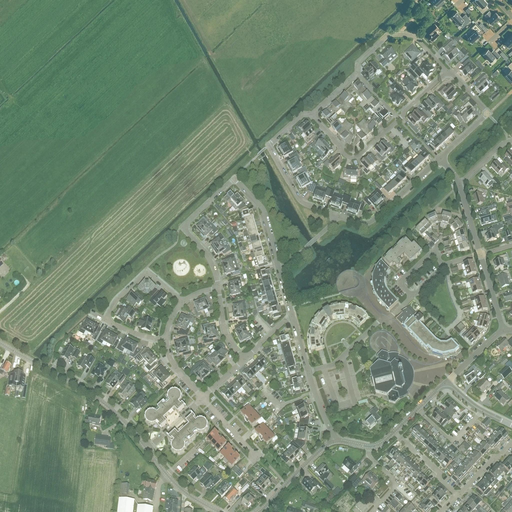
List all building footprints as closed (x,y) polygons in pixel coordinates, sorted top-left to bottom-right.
[(474,0),(478,4),(476,7),(482,14),(488,8),(485,5),(487,3),(484,0),(485,0),(484,0),(474,0)] [(456,11),(454,13),(453,13),(453,14),(451,16),(457,21),(455,23),(458,26),(462,23),(465,25),(470,20),(465,14),(462,17),(456,11)] [(493,15),(489,11),(485,15),(488,19),(492,25),(501,17),(496,12),(493,15)] [(478,37),(481,35),(479,32),(482,30),(476,23),(472,27),(474,29),(470,32),(471,34),(468,37),(472,42),(476,40),(479,38),(478,37)] [(439,29),(434,24),(427,31),(430,33),(427,35),(432,41),(433,40),(434,41),(436,39),(436,38),(439,34),(436,31),(439,29)] [(458,54),(453,48),(451,46),(453,45),(450,41),(442,48),(446,52),(446,51),(447,53),(445,55),(450,61),(458,54)] [(412,67),(418,61),(416,60),(416,59),(416,58),(420,54),(413,46),(404,53),(412,62),(409,64),(410,65),(408,67),(410,69),(412,67)] [(380,56),(384,59),(379,64),(383,68),(388,63),(386,62),(395,53),(389,47),(385,50),(386,51),(380,56)] [(488,49),(483,53),(484,54),(483,55),(486,58),(486,57),(491,61),(493,59),(494,60),(495,61),(497,59),(500,56),(493,49),(491,52),(488,49)] [(463,67),(459,70),(465,76),(472,70),(472,69),(475,66),(473,64),(473,65),(467,59),(461,65),(463,67)] [(427,62),(420,69),(419,68),(415,72),(420,78),(424,74),(427,78),(432,73),(431,72),(434,69),(427,62)] [(380,70),(373,63),(363,72),(369,79),(374,75),(374,76),(380,70)] [(408,91),(409,90),(412,94),(415,91),(414,90),(417,87),(415,85),(415,84),(417,82),(416,80),(418,78),(410,69),(407,71),(408,72),(407,72),(411,76),(409,78),(407,80),(406,80),(405,80),(406,81),(403,83),(406,86),(404,87),(408,91)] [(487,79),(483,75),(475,82),(477,85),(475,87),(480,93),(488,86),(484,82),(487,79)] [(358,97),(365,90),(357,82),(347,91),(350,95),(354,92),(358,97)] [(396,104),(397,106),(401,103),(405,100),(402,96),(405,93),(396,83),(390,88),(393,91),(393,92),(392,93),(393,94),(394,95),(390,98),(393,101),(392,101),(392,102),(392,103),(393,104),(395,104),(396,104)] [(444,87),(438,92),(442,96),(444,94),(447,97),(446,98),(447,100),(449,100),(451,100),(452,99),(452,97),(453,96),(451,94),(455,91),(450,85),(446,89),(444,87)] [(373,99),(365,90),(358,97),(363,101),(359,105),(359,106),(358,106),(360,107),(361,107),(362,108),(362,109),(373,99)] [(347,91),(338,99),(348,110),(349,109),(351,108),(352,107),(352,106),(348,103),(353,98),(350,95),(347,91)] [(432,97),(427,102),(434,109),(437,107),(440,110),(444,106),(436,97),(434,99),(432,97)] [(338,99),(330,107),(336,114),(341,110),(344,113),(346,114),(346,113),(347,111),(348,110),(338,99)] [(381,107),(373,99),(362,109),(363,109),(364,110),(364,111),(364,112),(365,113),(366,112),(370,109),(374,114),(381,107)] [(466,109),(463,112),(470,119),(475,115),(470,110),(476,105),(471,100),(464,107),(466,109)] [(434,109),(427,102),(422,106),(425,110),(425,111),(423,113),(424,113),(429,119),(430,119),(432,117),(434,115),(431,112),(434,109)] [(336,114),(330,107),(321,115),(331,126),(334,122),(331,119),(336,114)] [(389,116),(381,107),(374,114),(379,119),(375,122),(379,126),(389,116)] [(412,116),(419,122),(421,120),(424,123),(426,121),(427,121),(429,119),(423,112),(422,112),(424,113),(421,115),(417,111),(412,116)] [(458,111),(453,115),(460,123),(463,121),(465,124),(470,119),(463,112),(461,114),(458,111)] [(419,122),(412,116),(408,120),(412,124),(409,127),(408,125),(416,135),(419,132),(417,130),(419,128),(416,125),(419,122)] [(337,119),(334,122),(331,126),(339,134),(350,124),(348,123),(347,122),(346,120),(346,121),(342,124),(337,119)] [(361,122),(360,123),(370,134),(379,126),(375,122),(372,119),(367,123),(364,120),(364,119),(363,119),(363,121),(361,122)] [(310,128),(311,127),(306,122),(299,129),(304,133),(310,128)] [(370,134),(360,123),(359,124),(358,124),(356,125),(357,125),(357,127),(362,132),(356,137),(356,146),(356,147),(370,134)] [(351,125),(350,124),(339,134),(350,146),(354,137),(349,132),(353,129),(353,126),(354,125),(352,125),(351,125)] [(449,125),(442,131),(449,139),(454,135),(453,133),(455,131),(449,125)] [(314,132),(310,128),(304,133),(303,134),(306,137),(304,139),(307,144),(312,139),(310,136),(314,132)] [(442,131),(438,135),(445,143),(449,139),(442,131)] [(438,135),(433,139),(435,141),(440,147),(445,143),(438,135)] [(432,151),(434,149),(436,151),(440,147),(435,141),(433,139),(429,143),(428,143),(426,140),(424,142),(432,151)] [(281,153),(290,148),(285,140),(281,144),(282,146),(279,148),(281,153)] [(319,150),(326,144),(322,140),(317,144),(315,142),(311,146),(314,151),(317,148),(319,150)] [(384,142),(380,146),(387,154),(387,155),(390,153),(391,154),(395,150),(391,145),(388,147),(384,142)] [(332,150),(326,144),(319,150),(318,152),(322,156),(320,158),(322,160),(323,159),(332,150)] [(387,154),(380,146),(375,150),(380,155),(377,157),(378,157),(382,162),(386,158),(385,156),(387,154)] [(422,152),(418,156),(424,162),(428,158),(426,155),(428,153),(423,147),(420,150),(422,152)] [(290,148),(281,153),(284,158),(289,155),(291,158),(297,154),(295,149),(292,151),(290,148)] [(292,161),(287,163),(290,168),(299,163),(301,162),(299,159),(300,159),(297,154),(291,158),(292,161)] [(327,168),(329,165),(334,170),(342,162),(337,156),(330,162),(328,160),(323,164),(327,168)] [(371,156),(366,160),(373,167),(376,164),(378,166),(382,162),(378,157),(375,160),(371,156)] [(418,156),(414,160),(420,166),(424,162),(418,156)] [(408,162),(415,170),(420,166),(414,160),(412,158),(408,162)] [(373,167),(366,160),(366,159),(361,164),(365,168),(362,170),(367,175),(371,171),(372,172),(375,169),(373,167)] [(491,166),(498,174),(502,170),(504,173),(508,169),(504,164),(502,167),(497,161),(491,166)] [(400,167),(405,173),(407,171),(411,174),(415,170),(408,162),(403,166),(402,165),(400,167)] [(302,169),(299,163),(290,168),(293,174),(298,171),(300,173),(306,170),(305,167),(302,169)] [(347,167),(347,172),(344,172),(343,179),(348,179),(348,176),(357,177),(358,169),(351,169),(351,167),(347,167)] [(400,172),(396,177),(402,183),(406,179),(403,175),(405,173),(400,167),(398,169),(400,172)] [(306,170),(300,173),(301,176),(296,179),(299,184),(308,179),(305,174),(308,173),(306,170)] [(479,178),(486,186),(492,180),(485,173),(479,178)] [(396,177),(392,181),(397,187),(402,183),(396,177)] [(308,179),(299,184),(302,189),(307,186),(310,191),(316,184),(312,181),(310,178),(309,178),(308,179)] [(501,184),(495,178),(493,180),(499,186),(501,184)] [(397,187),(392,181),(387,185),(393,191),(397,187)] [(316,184),(310,191),(315,193),(313,198),(318,200),(323,189),(319,187),(316,184)] [(393,191),(387,185),(383,189),(388,195),(393,191)] [(478,194),(473,196),(474,200),(475,200),(477,205),(484,203),(481,194),(484,194),(485,190),(478,188),(477,192),(478,194)] [(323,189),(318,200),(324,202),(326,197),(328,198),(331,191),(326,189),(326,190),(323,189)] [(376,193),(372,197),(379,204),(383,200),(379,196),(382,194),(377,189),(375,191),(376,193)] [(334,192),(331,191),(328,198),(332,199),(330,205),(335,207),(339,195),(334,193),(334,192)] [(231,200),(234,197),(231,193),(224,200),(227,204),(231,201),(231,200)] [(231,201),(227,204),(228,204),(229,203),(232,206),(241,198),(237,194),(234,197),(231,200),(231,201)] [(339,195),(335,207),(341,209),(343,204),(345,205),(348,197),(345,196),(345,197),(339,195)] [(348,199),(345,205),(348,206),(346,211),(352,213),(356,202),(351,200),(351,199),(348,197),(348,199)] [(379,204),(372,197),(370,199),(369,198),(366,198),(366,199),(366,198),(364,200),(364,201),(368,206),(371,204),(375,208),(379,204)] [(241,198),(232,206),(236,211),(237,209),(239,211),(246,208),(243,204),(245,202),(241,198)] [(356,202),(352,213),(357,215),(359,210),(362,211),(365,205),(364,204),(362,203),(361,206),(355,204),(356,202)] [(250,212),(246,208),(239,211),(242,214),(244,219),(253,216),(254,216),(253,211),(250,212)] [(480,221),(482,226),(486,225),(485,223),(488,222),(489,224),(493,222),(492,217),(490,217),(488,209),(481,211),(482,214),(483,214),(483,215),(479,217),(480,220),(480,221)] [(200,233),(211,223),(204,216),(206,215),(204,213),(201,216),(203,218),(199,222),(201,224),(197,228),(198,229),(197,230),(200,233)] [(428,219),(426,221),(431,227),(432,225),(438,223),(440,223),(439,215),(436,216),(435,214),(427,218),(428,219)] [(442,215),(439,215),(440,223),(442,223),(448,224),(450,225),(454,219),(451,217),(451,216),(443,214),(442,215)] [(454,219),(450,225),(451,227),(455,232),(456,233),(463,231),(462,228),(463,228),(458,220),(457,221),(454,219)] [(431,227),(426,221),(425,221),(422,223),(423,224),(421,226),(427,232),(431,227)] [(218,231),(211,223),(200,233),(204,237),(205,236),(206,237),(210,234),(212,236),(218,231)] [(418,228),(416,230),(422,236),(425,234),(430,239),(429,239),(434,244),(436,242),(430,235),(427,232),(421,226),(420,225),(418,227),(418,228)] [(256,226),(247,229),(248,232),(243,233),(244,235),(257,232),(256,226)] [(497,239),(496,235),(499,235),(497,228),(488,231),(489,234),(485,236),(487,242),(497,239)] [(463,231),(456,233),(455,234),(456,240),(465,237),(466,237),(465,234),(464,234),(463,231)] [(257,232),(244,235),(244,237),(246,237),(247,240),(259,237),(257,232)] [(439,240),(432,233),(430,235),(436,242),(439,240)] [(218,247),(225,243),(222,244),(220,241),(224,239),(221,234),(219,236),(216,237),(214,239),(216,241),(211,244),(212,245),(211,246),(214,250),(218,247)] [(467,243),(468,243),(467,240),(466,240),(465,237),(456,240),(458,246),(467,243)] [(419,253),(421,251),(414,243),(412,245),(406,239),(404,242),(403,241),(397,247),(397,248),(393,252),(386,258),(384,260),(390,267),(392,264),(394,266),(394,265),(397,268),(398,267),(399,268),(400,269),(402,267),(402,266),(400,264),(402,263),(399,260),(404,255),(410,262),(413,260),(419,254),(419,253)] [(227,246),(225,243),(218,247),(214,250),(217,254),(218,254),(219,255),(223,252),(225,255),(231,250),(228,245),(227,246)] [(468,246),(467,243),(458,246),(460,252),(470,249),(468,246)] [(262,247),(253,250),(254,253),(250,254),(251,256),(263,252),(262,247)] [(263,252),(251,256),(252,259),(255,258),(256,261),(265,258),(263,252)] [(228,268),(237,264),(234,255),(226,258),(227,261),(222,262),(223,264),(222,264),(223,269),(228,268)] [(501,260),(493,262),(495,269),(505,266),(504,261),(507,260),(506,255),(500,257),(501,260)] [(268,263),(266,257),(265,258),(256,261),(254,261),(255,266),(258,266),(258,268),(264,267),(263,264),(268,263)] [(465,270),(475,267),(474,266),(473,261),(463,264),(465,270)] [(389,277),(386,275),(390,271),(382,263),(382,262),(381,262),(377,267),(376,269),(374,275),(373,277),(373,283),(373,286),(374,292),(375,294),(378,299),(389,311),(390,312),(389,311),(398,303),(389,293),(386,289),(385,285),(386,285),(389,277)] [(240,274),(237,264),(228,268),(223,269),(225,274),(226,273),(226,275),(231,273),(232,276),(240,274)] [(457,267),(450,269),(452,275),(459,273),(457,267)] [(476,269),(475,267),(465,270),(467,277),(468,279),(475,277),(474,274),(476,274),(475,269),(476,269)] [(261,279),(270,277),(271,276),(270,271),(266,272),(265,269),(256,271),(257,274),(259,279),(261,279)] [(499,277),(498,277),(500,283),(500,282),(502,288),(509,285),(507,278),(508,278),(509,276),(507,272),(510,271),(509,270),(498,273),(499,277)] [(259,282),(259,285),(262,284),(272,282),(270,277),(261,279),(262,282),(259,282)] [(475,277),(468,279),(469,282),(471,288),(480,285),(480,284),(479,284),(478,280),(476,280),(475,277)] [(232,289),(239,288),(242,287),(241,281),(240,278),(233,279),(234,282),(229,283),(229,285),(228,285),(229,290),(232,289)] [(139,287),(143,292),(145,290),(149,290),(151,292),(149,294),(152,297),(157,291),(155,289),(156,287),(149,281),(145,281),(139,287)] [(272,282),(262,284),(263,287),(260,288),(261,290),(273,287),(272,282)] [(480,285),(471,288),(473,295),(474,297),(480,295),(480,293),(482,292),(481,288),(481,287),(480,285)] [(240,294),(239,288),(232,289),(229,290),(230,295),(231,295),(232,296),(237,295),(237,298),(244,297),(244,293),(240,294)] [(503,296),(505,302),(511,301),(511,289),(510,290),(511,293),(508,294),(508,295),(503,296)] [(155,295),(149,302),(155,307),(157,304),(161,308),(166,302),(164,300),(167,297),(162,292),(157,297),(155,295)] [(275,292),(265,295),(266,297),(262,298),(263,301),(276,297),(275,292)] [(131,294),(126,300),(134,306),(136,304),(138,306),(144,300),(136,293),(133,296),(131,294)] [(480,295),(474,297),(474,298),(470,299),(471,302),(475,301),(476,307),(486,304),(485,302),(484,298),(481,298),(480,295)] [(276,297),(267,300),(268,302),(265,303),(265,306),(268,305),(278,302),(276,297)] [(200,302),(205,314),(213,311),(211,305),(208,306),(206,300),(205,301),(205,300),(200,302)] [(233,312),(243,311),(246,311),(245,304),(245,301),(238,302),(238,305),(233,306),(233,307),(232,308),(233,312)] [(205,314),(200,302),(195,303),(196,305),(195,305),(197,310),(194,311),(197,317),(202,315),(201,312),(204,311),(205,314)] [(487,305),(486,304),(476,307),(478,313),(485,311),(487,310),(486,306),(487,305)] [(328,309),(323,313),(320,315),(319,314),(318,315),(315,319),(316,320),(315,321),(314,323),(312,322),(311,326),(310,328),(311,328),(310,333),(309,337),(309,341),(308,342),(308,344),(309,348),(310,348),(311,350),(316,349),(316,351),(322,349),(321,346),(320,342),(320,338),(320,335),(321,335),(322,330),(326,324),(330,321),(333,319),(333,320),(337,318),(337,317),(344,317),(344,318),(349,318),(352,319),(352,320),(355,322),(356,321),(359,324),(361,326),(365,322),(363,320),(366,318),(367,317),(365,315),(366,314),(361,310),(360,311),(356,309),(352,308),(348,307),(348,306),(346,305),(341,305),(341,306),(340,306),(338,307),(337,305),(333,306),(331,307),(331,308),(328,309)] [(128,307),(126,311),(120,307),(118,311),(117,311),(115,314),(118,316),(116,318),(123,322),(128,316),(131,318),(135,312),(128,307)] [(279,316),(279,313),(282,312),(280,307),(279,307),(270,310),(269,310),(269,313),(272,312),(273,315),(274,318),(279,316)] [(402,314),(396,319),(401,324),(403,324),(404,325),(413,317),(416,314),(414,311),(414,312),(409,307),(407,309),(402,314)] [(243,311),(233,312),(233,317),(234,317),(235,319),(240,318),(240,321),(247,320),(247,317),(243,318),(243,311)] [(487,317),(485,311),(478,313),(479,315),(481,316),(479,322),(489,324),(489,323),(489,322),(490,318),(487,317)] [(179,321),(188,326),(190,323),(193,324),(195,319),(190,316),(188,319),(183,316),(183,317),(182,317),(179,321)] [(416,319),(413,317),(404,325),(403,326),(407,331),(408,331),(426,350),(431,355),(443,359),(456,355),(461,351),(452,341),(446,344),(441,343),(436,341),(420,323),(424,320),(420,316),(416,319)] [(142,327),(141,329),(150,331),(151,331),(152,327),(151,327),(152,321),(144,319),(144,320),(141,320),(139,326),(142,327)] [(88,333),(93,324),(92,324),(91,323),(91,322),(90,322),(89,322),(87,321),(85,325),(83,323),(78,332),(84,335),(86,331),(88,333)] [(188,326),(179,321),(177,326),(178,326),(178,327),(183,330),(180,335),(187,336),(190,330),(187,329),(188,326)] [(242,335),(247,332),(245,328),(247,327),(246,325),(247,325),(245,322),(242,324),(241,323),(240,323),(241,325),(239,325),(241,328),(236,331),(237,332),(236,333),(238,337),(242,335)] [(476,328),(474,330),(479,335),(484,330),(487,331),(488,326),(489,324),(479,322),(477,328),(476,328)] [(94,325),(93,324),(88,333),(91,334),(90,335),(93,337),(92,339),(95,341),(100,333),(97,331),(99,327),(97,327),(97,326),(96,325),(95,325),(94,325)] [(207,335),(216,332),(215,327),(214,328),(214,327),(208,328),(207,324),(201,326),(203,332),(206,331),(207,335)] [(469,334),(476,341),(478,340),(477,340),(480,336),(479,335),(474,330),(469,334)] [(107,344),(113,333),(109,332),(109,333),(106,331),(103,336),(101,335),(97,342),(102,344),(103,342),(107,344)] [(216,332),(207,335),(207,338),(203,339),(204,344),(212,343),(211,340),(217,339),(216,338),(218,337),(216,332)] [(242,335),(238,337),(240,341),(241,341),(242,342),(252,337),(250,335),(249,336),(247,332),(242,335)] [(113,333),(107,344),(111,346),(109,348),(114,351),(118,344),(115,343),(118,338),(115,336),(116,335),(113,333)] [(476,341),(469,334),(464,338),(471,345),(474,342),(475,343),(476,341)] [(276,341),(277,345),(280,345),(289,342),(290,342),(289,336),(286,337),(285,335),(283,336),(283,335),(282,335),(283,338),(280,339),(276,341)] [(176,349),(189,346),(186,347),(185,343),(189,342),(187,337),(181,339),(182,342),(176,343),(176,344),(175,344),(176,349)] [(511,338),(509,341),(507,343),(504,340),(500,344),(499,343),(496,347),(501,352),(508,345),(511,348),(511,347),(511,338)] [(127,351),(132,342),(126,339),(123,345),(120,344),(117,349),(123,352),(124,349),(127,351)] [(138,346),(132,342),(127,351),(131,353),(129,356),(134,358),(139,354),(135,351),(138,346)] [(215,352),(213,354),(221,363),(224,359),(224,358),(220,353),(225,349),(220,345),(214,350),(215,352)] [(61,357),(68,361),(71,356),(73,357),(72,357),(76,360),(80,352),(76,350),(67,346),(65,350),(64,349),(62,353),(63,353),(61,357)] [(189,346),(176,349),(177,354),(179,354),(179,355),(185,353),(185,356),(192,355),(189,346)] [(146,362),(153,355),(152,355),(152,354),(152,353),(151,352),(150,352),(149,352),(148,350),(145,354),(142,351),(134,359),(136,361),(137,360),(140,363),(143,359),(146,362)] [(371,381),(371,383),(373,387),(374,386),(375,393),(387,396),(389,402),(395,404),(399,399),(401,398),(402,398),(403,397),(404,397),(405,396),(407,395),(408,395),(406,393),(408,391),(409,390),(411,387),(412,386),(412,384),(413,383),(413,381),(414,380),(414,379),(414,377),(414,376),(414,374),(414,373),(414,372),(413,370),(413,369),(412,367),(412,366),(411,365),(410,363),(409,362),(408,362),(406,360),(405,359),(403,358),(402,357),(400,357),(397,356),(397,354),(396,353),(392,353),(390,353),(388,354),(388,353),(382,352),(377,356),(379,362),(370,370),(372,377),(370,377),(371,381)] [(221,363),(213,354),(214,355),(211,358),(209,355),(205,359),(209,364),(211,362),(215,366),(216,365),(217,366),(221,363)] [(153,355),(146,362),(148,364),(145,367),(149,372),(156,366),(154,363),(157,360),(156,359),(156,358),(156,357),(155,356),(154,356),(153,356),(153,355)] [(259,359),(257,360),(263,368),(268,363),(262,357),(263,357),(261,355),(258,358),(259,359)] [(80,368),(84,370),(87,366),(90,368),(94,359),(89,357),(88,359),(87,358),(86,360),(82,357),(79,363),(77,364),(78,365),(77,366),(78,366),(78,368),(80,368)] [(295,363),(294,358),(284,360),(285,363),(282,364),(283,366),(285,366),(295,363)] [(116,362),(110,359),(106,365),(112,368),(116,362)] [(208,365),(203,360),(197,366),(206,376),(209,373),(209,372),(209,371),(205,367),(208,365)] [(263,368),(257,360),(252,364),(259,371),(263,368)] [(7,364),(5,363),(3,366),(1,370),(0,371),(0,374),(1,375),(4,371),(7,373),(10,366),(10,365),(9,365),(8,364),(7,364)] [(95,375),(99,377),(101,374),(103,376),(107,370),(104,368),(105,367),(99,364),(95,371),(94,370),(91,374),(94,376),(95,375)] [(259,371),(252,364),(248,368),(255,376),(259,371)] [(189,374),(193,378),(197,375),(201,380),(201,379),(202,380),(206,376),(197,366),(189,374)] [(467,371),(469,373),(464,376),(467,381),(466,382),(468,384),(476,378),(473,374),(474,373),(473,371),(476,368),(473,366),(467,371)] [(507,366),(499,374),(504,379),(511,372),(507,366)] [(297,368),(289,370),(290,376),(289,376),(290,379),(296,377),(295,374),(299,373),(298,367),(297,368)] [(158,380),(166,372),(164,370),(163,368),(162,368),(161,368),(156,372),(154,370),(148,375),(153,380),(156,378),(158,380)] [(255,376),(248,368),(246,370),(245,370),(242,373),(244,374),(250,380),(255,376)] [(10,374),(8,386),(16,387),(17,379),(17,378),(18,378),(18,372),(14,371),(13,374),(10,374)] [(17,379),(16,387),(23,388),(22,394),(26,394),(27,385),(24,385),(25,376),(24,376),(22,376),(22,375),(22,372),(18,372),(18,378),(17,378),(17,379)] [(166,372),(158,380),(160,382),(157,385),(162,390),(167,385),(165,382),(170,377),(170,376),(168,374),(168,375),(166,372)] [(109,380),(106,383),(108,385),(108,386),(110,388),(111,387),(113,389),(118,381),(121,383),(125,378),(121,374),(118,378),(117,378),(113,375),(111,377),(110,377),(108,379),(109,380)] [(237,379),(235,381),(241,388),(246,384),(240,378),(241,377),(239,375),(236,378),(237,379)] [(296,377),(290,379),(291,381),(290,381),(290,382),(291,385),(293,385),(293,386),(302,384),(301,379),(297,380),(296,377)] [(484,378),(477,387),(483,393),(491,385),(484,378)] [(123,389),(119,394),(121,395),(121,396),(123,398),(124,398),(125,398),(127,395),(130,397),(132,394),(137,388),(132,384),(130,387),(127,385),(128,383),(125,381),(121,387),(123,389)] [(235,381),(231,385),(237,392),(241,388),(235,381)] [(499,391),(500,392),(495,397),(503,405),(509,400),(502,392),(503,391),(500,389),(504,386),(501,383),(496,388),(499,391)] [(304,389),(302,384),(293,386),(295,392),(294,392),(295,395),(301,393),(300,390),(304,389)] [(237,392),(231,385),(226,389),(233,396),(237,392)] [(233,396),(226,389),(224,391),(223,390),(220,393),(222,394),(223,394),(228,400),(233,396)] [(153,425),(154,425),(155,424),(155,425),(155,424),(156,424),(156,423),(157,423),(159,425),(157,426),(161,430),(162,429),(161,428),(166,423),(167,423),(164,419),(175,409),(178,413),(179,412),(184,407),(185,408),(186,407),(182,404),(181,405),(179,403),(179,402),(180,402),(180,401),(181,401),(181,400),(181,399),(182,399),(181,399),(181,398),(181,397),(182,397),(182,396),(181,396),(181,395),(181,394),(180,394),(180,393),(179,393),(180,393),(179,392),(178,392),(178,391),(177,391),(176,391),(175,391),(175,390),(175,391),(174,391),(173,391),(172,391),(171,392),(171,391),(170,392),(171,392),(170,392),(169,393),(169,394),(168,395),(168,396),(168,397),(167,397),(167,398),(168,398),(168,399),(168,400),(169,401),(169,402),(167,405),(164,402),(157,408),(160,411),(157,413),(156,412),(155,412),(155,411),(155,412),(154,411),(153,411),(152,411),(151,411),(150,411),(150,412),(149,412),(148,412),(148,413),(147,413),(147,414),(147,413),(146,414),(147,414),(146,415),(146,416),(145,416),(146,416),(145,417),(145,418),(145,419),(146,420),(145,420),(146,421),(147,422),(146,422),(147,423),(147,422),(148,423),(148,424),(149,424),(150,425),(151,425),(152,425),(153,425)] [(139,395),(134,400),(130,403),(131,403),(133,406),(132,407),(134,409),(135,408),(136,409),(140,405),(141,405),(143,407),(148,402),(144,397),(142,399),(139,395)] [(444,406),(449,410),(446,413),(452,418),(457,412),(454,410),(457,407),(449,400),(444,406)] [(308,411),(309,411),(307,405),(303,407),(301,401),(294,404),(298,415),(308,411)] [(245,418),(252,411),(249,407),(250,405),(248,403),(243,407),(246,409),(241,414),(245,418)] [(366,426),(370,430),(377,424),(376,423),(381,418),(372,410),(369,413),(372,416),(365,423),(367,425),(366,426)] [(252,411),(245,418),(244,418),(246,422),(247,421),(248,422),(256,415),(252,411)] [(300,420),(300,423),(307,424),(308,419),(307,417),(310,416),(308,411),(298,415),(300,420)] [(446,414),(443,417),(438,412),(433,418),(440,425),(446,419),(449,422),(451,419),(446,414)] [(464,413),(458,420),(460,422),(466,415),(464,413)] [(207,424),(207,423),(206,422),(207,422),(206,422),(205,421),(205,420),(204,420),(203,420),(203,419),(202,419),(202,420),(201,419),(200,419),(200,420),(199,420),(198,420),(197,420),(196,421),(197,421),(196,422),(194,419),(195,418),(192,414),(191,415),(192,416),(187,421),(186,421),(186,422),(189,425),(178,435),(175,431),(174,432),(169,437),(168,436),(167,437),(171,441),(172,439),(174,441),(173,442),(173,443),(172,443),(172,444),(172,445),(171,445),(171,446),(172,446),(172,447),(172,448),(171,448),(172,448),(172,449),(172,450),(173,451),(174,452),(173,452),(174,452),(175,452),(175,453),(176,453),(177,453),(178,454),(179,454),(180,453),(180,454),(180,453),(181,453),(182,453),(182,452),(183,452),(183,451),(184,452),(184,451),(184,450),(185,449),(185,448),(185,447),(186,447),(185,447),(185,446),(185,445),(185,444),(184,444),(184,443),(183,442),(186,439),(189,443),(196,437),(193,434),(196,431),(197,432),(198,432),(198,433),(199,433),(200,433),(201,433),(202,433),(203,433),(204,432),(205,432),(205,431),(206,431),(207,430),(206,430),(207,429),(208,428),(207,428),(208,427),(208,426),(208,425),(207,424),(208,424),(207,424)] [(95,425),(99,426),(100,417),(96,416),(96,417),(90,415),(89,419),(86,418),(85,425),(88,426),(89,426),(89,424),(95,425)] [(260,419),(256,415),(248,422),(252,426),(257,422),(259,424),(264,420),(262,418),(260,419)] [(264,420),(259,424),(261,427),(255,432),(259,437),(267,430),(263,425),(266,423),(264,420)] [(300,423),(298,423),(297,429),(299,429),(298,434),(308,436),(309,436),(310,430),(306,430),(307,424),(300,423)] [(411,429),(413,432),(411,434),(415,438),(421,430),(418,427),(417,427),(415,425),(411,429)] [(477,429),(478,430),(480,432),(483,435),(485,432),(479,426),(477,429)] [(498,434),(503,439),(505,441),(507,438),(506,438),(508,436),(500,428),(496,432),(498,434)] [(267,430),(259,437),(260,440),(261,439),(263,441),(271,434),(267,430)] [(421,430),(415,438),(419,441),(426,434),(421,430)] [(495,434),(493,436),(499,442),(501,440),(502,441),(503,439),(498,434),(496,432),(494,430),(493,432),(495,434)] [(211,443),(219,435),(219,436),(215,431),(207,439),(211,443)] [(274,438),(271,434),(263,441),(267,445),(272,441),(274,443),(278,439),(276,436),(274,438)] [(296,442),(295,443),(300,448),(303,445),(304,441),(307,442),(308,436),(298,434),(296,442)] [(429,438),(426,434),(419,441),(423,445),(429,438)] [(222,437),(219,435),(211,443),(215,447),(222,440),(221,438),(222,437)] [(489,440),(496,447),(500,443),(499,442),(493,436),(489,440)] [(96,437),(95,443),(96,444),(107,445),(108,438),(104,437),(104,440),(100,439),(100,437),(96,437)] [(433,441),(429,438),(423,445),(427,448),(433,441)] [(485,444),(490,448),(492,450),(493,448),(494,449),(496,447),(489,440),(487,438),(485,440),(487,442),(485,444)] [(226,444),(222,440),(215,447),(219,451),(226,444)] [(295,443),(294,441),(290,445),(291,446),(288,450),(296,458),(300,454),(297,451),(300,448),(295,443)] [(437,445),(433,441),(427,448),(428,450),(428,451),(428,452),(429,454),(437,445)] [(478,445),(487,453),(489,451),(488,450),(490,448),(485,444),(484,442),(480,446),(478,445)] [(437,445),(429,454),(433,458),(440,450),(436,447),(437,445)] [(487,453),(478,445),(477,446),(478,448),(476,450),(483,456),(484,455),(485,455),(487,453)] [(225,458),(233,450),(232,451),(228,446),(221,453),(225,458)] [(392,460),(399,452),(397,451),(397,452),(394,450),(392,448),(388,453),(390,455),(388,456),(392,460)] [(446,452),(446,451),(442,448),(440,450),(433,458),(437,461),(446,452)] [(236,452),(233,450),(225,458),(228,462),(236,455),(235,453),(236,452)] [(296,458),(288,450),(280,458),(285,463),(289,460),(291,462),(295,458),(296,458)] [(399,452),(392,460),(396,463),(403,456),(399,452)] [(450,455),(446,452),(437,461),(441,465),(448,458),(448,457),(450,455)] [(475,452),(471,456),(479,462),(481,460),(480,460),(482,458),(475,452)] [(403,456),(396,463),(399,466),(397,467),(399,469),(400,467),(407,460),(406,459),(407,458),(407,457),(405,454),(403,456)] [(479,462),(470,454),(468,456),(470,457),(468,460),(474,466),(476,464),(477,465),(479,462)] [(236,455),(228,462),(232,466),(240,459),(236,455)] [(349,472),(351,475),(358,468),(356,466),(356,465),(349,458),(343,465),(350,471),(349,472)] [(448,458),(441,465),(442,466),(443,467),(445,469),(452,461),(448,458)] [(407,460),(400,467),(401,467),(402,468),(403,467),(406,469),(411,463),(409,461),(410,461),(408,459),(407,460)] [(474,466),(468,460),(465,462),(463,460),(462,462),(471,470),(473,468),(473,467),(474,466)] [(208,470),(212,466),(208,462),(204,466),(208,470)] [(471,470),(462,462),(461,463),(463,465),(460,467),(467,473),(469,472),(469,473),(471,470)] [(511,469),(511,467),(506,462),(503,466),(500,464),(506,469),(503,472),(507,475),(511,469)] [(413,465),(411,463),(406,469),(408,471),(407,473),(408,474),(416,466),(414,464),(413,465)] [(323,464),(315,471),(320,477),(321,478),(320,479),(330,490),(333,487),(327,481),(326,480),(325,479),(328,475),(325,473),(328,470),(323,464)] [(506,469),(500,464),(498,466),(497,466),(494,470),(500,476),(503,472),(506,469)] [(418,468),(416,466),(408,474),(410,476),(411,474),(414,476),(418,472),(418,471),(418,472),(419,471),(417,469),(418,468)] [(457,468),(455,470),(464,478),(466,476),(465,475),(467,473),(460,467),(459,470),(457,468)] [(202,469),(199,471),(195,468),(188,475),(193,480),(200,473),(203,476),(206,473),(202,469)] [(239,477),(243,473),(239,469),(235,473),(239,477)] [(414,476),(412,478),(414,480),(413,481),(415,483),(423,474),(421,472),(422,472),(420,470),(419,471),(418,472),(414,476)] [(464,478),(455,470),(453,471),(455,473),(453,476),(452,475),(450,478),(455,482),(457,479),(460,481),(461,480),(462,480),(464,478)] [(490,475),(489,477),(494,482),(496,480),(500,476),(494,470),(490,474),(490,475)] [(264,476),(260,480),(267,487),(271,483),(268,480),(272,476),(266,471),(263,475),(264,476)] [(365,487),(376,476),(374,473),(373,474),(370,472),(362,481),(359,478),(358,479),(351,486),(352,487),(350,489),(353,491),(355,489),(360,483),(362,484),(364,482),(362,484),(365,487)] [(221,480),(218,477),(212,480),(207,474),(204,478),(205,479),(200,483),(201,484),(200,485),(202,487),(203,486),(206,489),(213,482),(216,485),(221,480)] [(352,483),(357,478),(353,474),(348,480),(352,483)] [(423,474),(415,483),(416,484),(418,483),(420,485),(426,479),(424,477),(425,476),(423,474)] [(494,482),(489,477),(487,475),(485,478),(486,478),(484,480),(491,486),(493,488),(495,485),(496,486),(499,482),(496,480),(494,482)] [(376,476),(365,487),(368,490),(370,488),(372,490),(380,481),(379,480),(380,479),(376,476)] [(319,490),(322,488),(315,480),(312,482),(308,478),(302,484),(310,492),(316,487),(319,490)] [(260,480),(259,479),(255,483),(254,482),(251,486),(258,492),(261,488),(263,491),(267,487),(260,480)] [(426,479),(420,485),(424,489),(425,488),(427,486),(429,484),(431,482),(429,480),(428,481),(426,479)] [(143,499),(152,501),(157,482),(148,480),(143,499)] [(484,480),(480,484),(489,492),(491,490),(489,488),(491,486),(484,480)] [(225,481),(223,483),(216,491),(217,491),(216,491),(218,493),(219,494),(221,496),(222,496),(229,488),(231,486),(225,481)] [(128,495),(129,484),(120,483),(119,494),(128,495)] [(230,492),(225,498),(229,502),(232,499),(232,500),(235,496),(233,494),(236,491),(241,486),(237,483),(232,488),(233,488),(230,492)] [(489,492),(480,484),(477,488),(477,489),(475,491),(481,497),(483,494),(485,496),(486,495),(489,492)] [(445,494),(447,492),(439,485),(437,487),(439,489),(436,494),(443,500),(444,499),(444,498),(446,496),(445,494)] [(244,500),(242,503),(247,508),(248,507),(248,508),(251,505),(250,504),(254,499),(250,494),(251,493),(247,490),(241,496),(244,500)] [(403,498),(398,494),(394,498),(399,502),(403,498)] [(443,500),(436,494),(432,497),(430,495),(427,497),(436,505),(438,503),(439,504),(441,501),(442,502),(443,500)] [(327,501),(331,504),(335,499),(331,496),(327,501)] [(426,501),(423,504),(430,511),(431,510),(430,509),(433,507),(434,508),(436,505),(427,497),(425,500),(426,501)] [(469,500),(479,510),(481,508),(478,506),(481,503),(480,503),(482,501),(477,497),(475,498),(474,497),(472,499),(470,498),(469,500)] [(152,511),(153,507),(138,505),(135,500),(119,498),(117,511),(152,511)] [(168,511),(176,511),(178,501),(176,501),(176,498),(172,498),(171,500),(169,500),(169,503),(167,503),(166,509),(169,509),(168,511)] [(479,510),(469,500),(467,502),(469,503),(467,505),(473,511),(475,509),(478,511),(479,510)] [(429,511),(430,511),(423,504),(422,504),(420,502),(418,505),(420,507),(419,509),(422,511),(429,511)] [(313,511),(315,506),(306,503),(304,507),(311,510),(309,511),(313,511)] [(503,510),(500,511),(511,511),(511,510),(504,503),(502,505),(506,509),(504,511),(503,510)]
